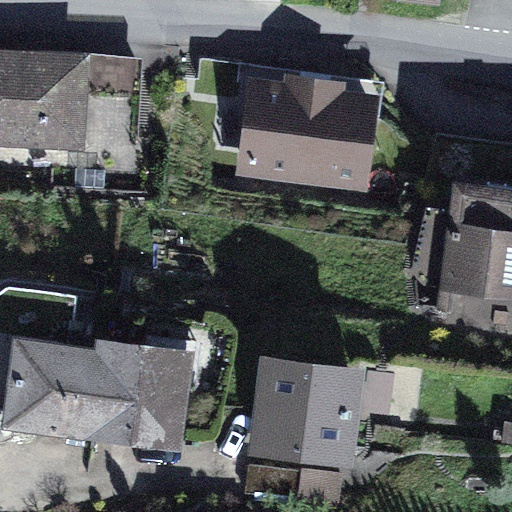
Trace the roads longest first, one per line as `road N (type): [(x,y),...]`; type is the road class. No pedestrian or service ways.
road 1 (residential): [(414,42),(0,3)]
road 2 (residential): [(225,464),(0,501)]
road 3 (residential): [(414,42),(416,81),(430,98),(511,118)]
